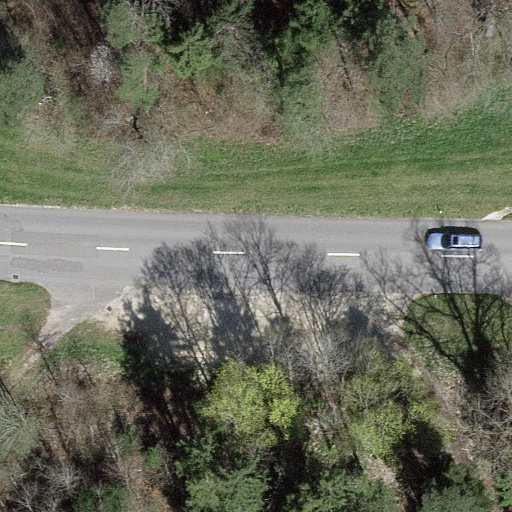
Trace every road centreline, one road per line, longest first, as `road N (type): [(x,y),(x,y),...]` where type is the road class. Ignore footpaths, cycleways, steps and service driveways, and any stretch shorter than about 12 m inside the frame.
road 1 (primary): [(511,256),(0,241)]
road 2 (track): [(372,254),(420,347),(455,511)]
road 3 (track): [(114,248),(0,406)]
